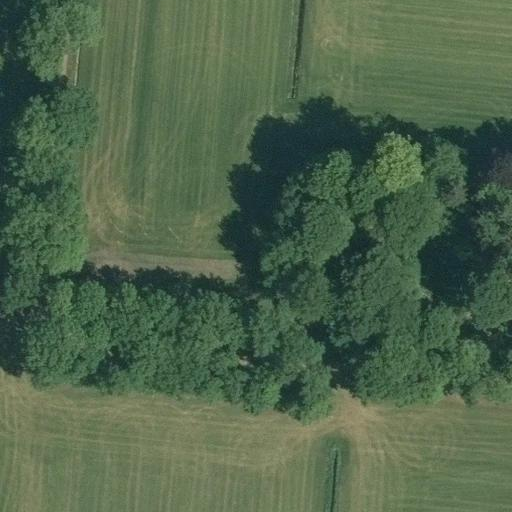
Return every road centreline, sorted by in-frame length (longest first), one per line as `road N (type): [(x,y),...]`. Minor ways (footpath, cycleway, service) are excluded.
road 1 (track): [(511,382),(129,352),(79,342),(44,324)]
road 2 (track): [(64,0),(37,289),(44,324)]
